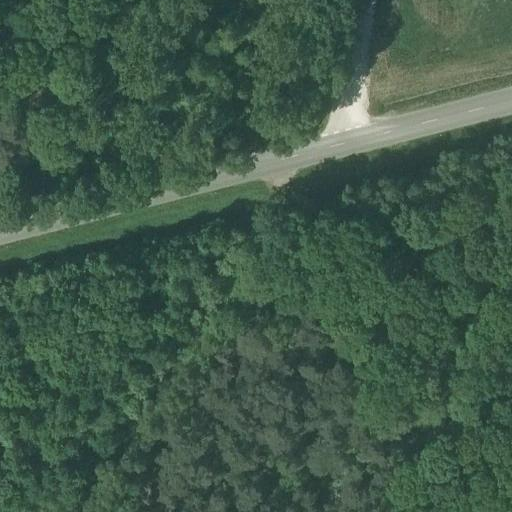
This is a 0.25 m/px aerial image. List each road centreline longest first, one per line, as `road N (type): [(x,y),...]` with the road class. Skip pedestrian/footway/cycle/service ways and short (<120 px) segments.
road 1 (tertiary): [(331,146),(0,231)]
road 2 (tertiary): [(511,100),(331,146)]
road 3 (unclassified): [(353,0),(331,146)]
